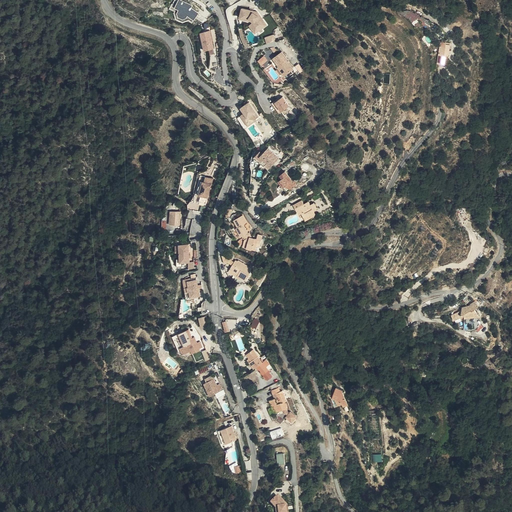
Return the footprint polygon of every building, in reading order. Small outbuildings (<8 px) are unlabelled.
[(194,19),(198,14),(190,8),(191,6),(179,0),(173,0),(172,4),(173,6),(179,10),(177,13),(178,16),(182,19),(185,18),(187,16),(193,20),(194,19)] [(426,27),(429,24),(411,9),(405,16),(418,27),(421,22),(426,27)] [(253,15),(242,11),(239,19),(248,22),(253,26),(252,27),(257,35),(265,30),(259,19),(257,20),(253,16),(253,15)] [(206,22),(207,21),(198,14),(194,19),(201,24),(206,22)] [(404,30),(414,51),(421,48),(417,38),(419,38),(414,26),(404,30)] [(254,37),(257,35),(252,27),(248,29),(254,37)] [(208,32),(199,34),(203,52),(212,51),(208,32)] [(273,34),(264,38),(266,44),(276,40),(273,34)] [(439,41),(437,64),(446,65),(447,49),(451,50),(451,42),(439,41)] [(286,63),(280,55),(271,61),(276,69),(279,73),(280,72),(284,78),(291,73),(285,64),(286,63)] [(279,73),(276,69),(275,71),(281,80),(284,78),(280,72),(279,73)] [(187,86),(185,87),(198,100),(200,97),(187,86)] [(272,105),(269,107),(276,117),(279,114),(286,109),(280,100),(272,105)] [(246,105),(238,110),(241,115),(234,120),(241,130),(252,122),(249,117),(252,115),(246,105)] [(256,154),(251,160),(264,173),(275,161),(265,151),(259,157),(256,154)] [(278,179),(276,180),(281,186),(288,187),(290,185),(293,179),(289,179),(282,171),(276,175),(278,179)] [(204,202),(211,177),(205,175),(203,181),(201,180),(198,193),(199,194),(197,200),(204,202)] [(281,186),(276,180),(274,182),(283,192),(288,187),(281,186)] [(297,214),(300,219),(307,214),(310,212),(310,210),(313,208),(310,203),(306,205),(304,201),(299,204),(297,200),(288,206),(294,216),(297,214)] [(177,209),(168,208),(166,220),(175,222),(177,209)] [(241,236),(245,240),(250,235),(247,232),(246,233),(240,225),(243,223),(237,216),(230,222),(235,228),(234,230),(237,234),(239,233),(241,236)] [(250,235),(245,240),(244,245),(247,245),(247,248),(256,249),(256,245),(257,241),(260,242),(261,233),(256,233),(255,237),(250,236),(250,235)] [(178,244),(179,257),(179,262),(185,262),(188,262),(189,261),(188,243),(178,244)] [(231,256),(224,259),(228,267),(231,265),(233,262),(231,256)] [(179,262),(179,257),(175,257),(176,266),(186,265),(185,262),(179,262)] [(243,275),(242,277),(246,279),(247,276),(251,278),(256,267),(253,265),(252,266),(241,261),(240,263),(238,261),(234,271),(243,275)] [(199,290),(199,284),(198,275),(189,277),(191,293),(200,292),(199,290)] [(453,316),(455,321),(465,317),(467,319),(481,317),(477,310),(481,306),(478,303),(480,302),(478,301),(471,305),(471,306),(464,308),(463,312),(453,316)] [(252,326),(258,328),(261,319),(254,318),(252,326)] [(193,335),(189,325),(172,332),(179,348),(182,347),(183,350),(192,347),(193,350),(197,348),(196,347),(203,344),(200,339),(197,340),(194,341),(191,335),(193,335)] [(240,349),(245,348),(242,337),(237,338),(240,349)] [(262,361),(263,360),(254,347),(247,353),(252,359),(251,361),(255,366),(258,364),(262,361)] [(207,348),(203,350),(207,359),(211,357),(207,348)] [(252,359),(247,353),(244,355),(249,362),(251,361),(252,359)] [(264,364),(262,361),(258,364),(264,373),(266,371),(267,373),(269,372),(268,370),(269,369),(265,364),(264,364)] [(209,392),(218,387),(216,381),(212,372),(205,375),(206,378),(203,379),(209,392)] [(271,398),(273,405),(276,404),(278,410),(284,408),(286,412),(289,415),(287,416),(292,421),(297,417),(292,411),(291,413),(288,409),(287,407),(289,406),(286,400),(288,399),(284,389),(282,389),(281,385),(273,388),(275,392),(278,391),(280,396),(277,397),(276,396),(271,398)] [(343,408),(345,412),(350,409),(344,396),(344,394),(338,392),(333,405),(336,411),(343,408)] [(234,438),(230,423),(219,426),(224,440),(234,438)] [(282,426),(271,430),(274,438),(284,434),(282,426)] [(373,454),(374,462),(383,461),(382,453),(373,454)] [(284,511),(284,509),(286,509),(285,507),(275,498),(271,503),(278,509),(276,511),(284,511)] [(273,511),(276,511),(278,509),(271,503),(268,506),(274,511),(273,511)]
